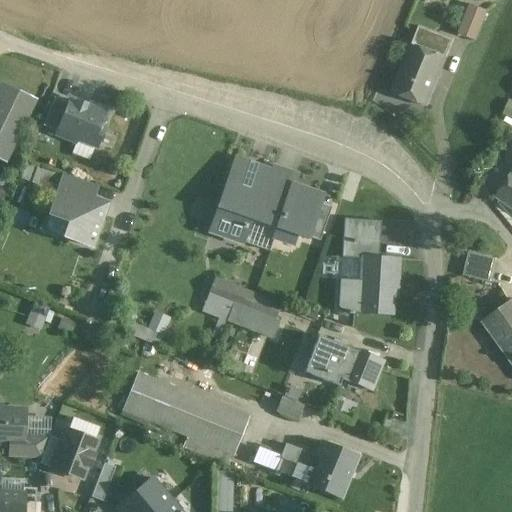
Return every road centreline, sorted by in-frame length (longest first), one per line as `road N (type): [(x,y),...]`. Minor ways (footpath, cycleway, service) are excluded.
road 1 (residential): [(433,195),(373,150),(318,128),(0,35)]
road 2 (residential): [(417,511),(433,195)]
